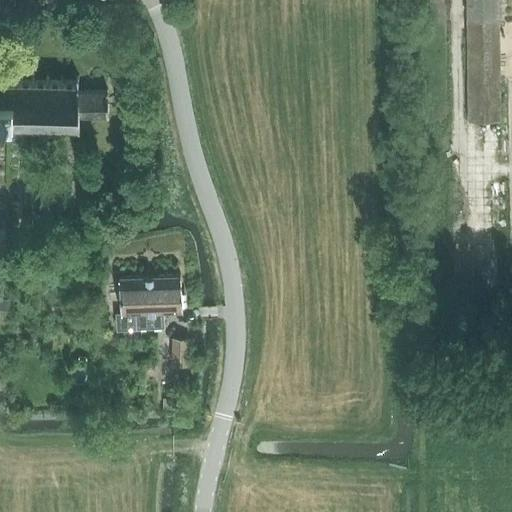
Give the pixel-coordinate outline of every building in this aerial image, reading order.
[(0,0),(0,23),(22,23),(20,0),(0,0)] [(466,0),(468,120),(482,119),(499,119),(497,0),(466,0)] [(0,124),(4,125),(4,129),(7,129),(7,125),(33,125),(33,129),(36,129),(36,125),(47,126),(47,129),(51,130),(51,126),(62,126),(62,130),(65,130),(65,126),(76,127),(77,130),(80,129),(79,114),(105,113),(105,114),(108,114),(108,89),(105,89),(105,90),(79,90),(79,76),(76,76),(76,79),(64,79),(64,76),(60,76),(61,79),(50,79),(50,76),(46,76),(46,79),(35,79),(35,76),(32,76),(32,79),(19,79),(19,76),(16,76),(16,79),(12,79),(6,79),(6,76),(3,76),(3,79),(0,79),(0,124)] [(181,273),(119,277),(122,312),(134,311),(135,326),(151,325),(165,325),(164,309),(183,308),(181,273)] [(190,337),(172,336),(171,362),(190,363),(190,337)]
